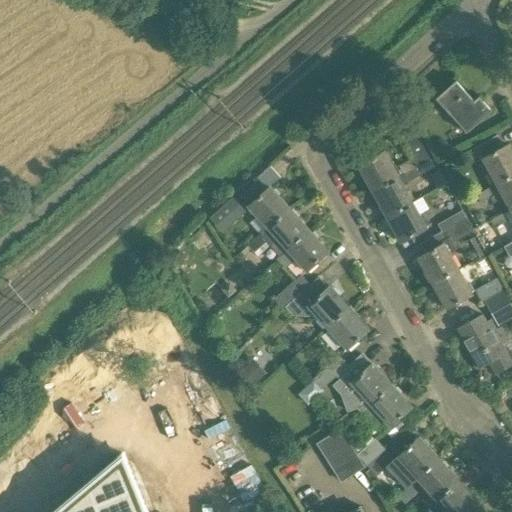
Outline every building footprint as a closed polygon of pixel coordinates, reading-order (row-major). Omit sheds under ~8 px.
[(435,99),(466,133),(491,111),(479,97),(474,101),(455,81),(435,99)] [(372,192),(405,174),(418,167),(431,160),(414,130),(402,137),(414,158),(398,166),(400,169),(395,172),(384,152),(358,166),(372,192)] [(504,148),(497,135),(462,154),(466,162),(479,156),(482,160),(483,159),(497,185),(511,176),(511,150),(509,145),(504,148)] [(439,171),(430,176),(437,189),(446,185),(439,171)] [(409,182),(405,174),(372,192),(386,217),(412,203),(403,186),(409,182)] [(511,176),(497,185),(476,195),(480,203),(490,197),(493,203),(503,197),(510,210),(511,209),(511,176)] [(268,228),(289,209),(270,187),(266,190),(258,180),(240,197),(268,228)] [(246,212),(233,198),(232,197),(209,218),(223,233),(246,212)] [(426,229),(412,203),(386,217),(400,243),(426,229)] [(289,209),(268,228),(260,235),(259,235),(247,245),(255,254),(265,245),(264,244),(266,242),(279,257),(308,230),(289,209)] [(511,209),(510,210),(490,221),(494,229),(511,219),(511,209)] [(441,232),(456,224),(452,216),(437,224),(441,232)] [(456,224),(441,232),(420,244),(425,254),(418,258),(432,284),(458,269),(449,253),(456,249),(450,237),(470,226),(466,218),(456,224)] [(308,230),(279,257),(276,259),(285,269),(296,259),(306,271),(328,252),(308,230)] [(180,252),(173,264),(180,269),(188,256),(180,252)] [(458,269),(432,284),(446,309),(472,295),(458,269)] [(286,306),(310,285),(300,275),(274,299),(275,301),(282,309),(286,306)] [(319,277),(310,285),(286,306),(294,315),(309,315),(313,312),(327,328),(349,308),(329,287),(328,288),(319,277)] [(481,302),(504,289),(498,277),(474,290),(481,302)] [(485,300),(494,317),(511,307),(502,290),(485,300)] [(282,309),(275,301),(267,308),(274,316),(282,309)] [(368,330),(349,308),(327,328),(347,349),(368,330)] [(496,374),(511,365),(511,362),(502,344),(510,340),(502,327),(496,330),(490,319),(486,322),(482,315),(457,328),(480,368),(490,363),(496,374)] [(322,390),(330,382),(348,366),(339,356),(313,380),(322,390)] [(361,412),(392,385),(372,364),(366,369),(365,368),(360,362),(333,386),(341,395),(347,411),(354,409),(355,409),(357,408),(361,412)] [(237,375),(250,389),(263,376),(251,363),(237,375)] [(411,407),(392,385),(361,412),(370,423),(379,415),(390,426),(411,407)] [(365,466),(357,454),(340,428),(316,443),(341,483),(366,467),(365,466)] [(375,438),(357,454),(365,466),(367,465),(384,449),(375,438)] [(407,489),(439,459),(419,438),(387,467),(406,488),(407,489)] [(393,459),(384,449),(367,465),(376,476),(393,459)] [(51,511),(147,511),(122,451),(51,511)] [(458,481),(439,459),(407,489),(411,485),(418,479),(436,500),(458,481)] [(428,508),(431,511),(467,511),(478,503),(458,481),(436,500),(428,508)] [(407,489),(406,488),(397,496),(405,505),(418,493),(411,485),(407,489)]
